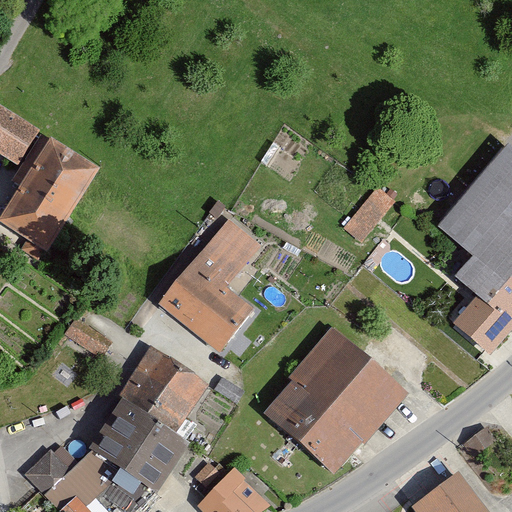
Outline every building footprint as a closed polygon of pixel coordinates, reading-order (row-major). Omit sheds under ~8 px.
[(89,162),(0,109),(0,154),(21,167),(0,202),(0,231),(36,252),(89,162)] [(511,157),(499,146),(427,227),(462,258),(446,277),(470,298),(447,324),(483,356),(511,323),(511,157)] [(362,240),(397,198),(378,183),(343,225),(362,240)] [(226,214),(153,299),(211,350),(246,309),(225,291),(263,246),(226,214)] [(104,354),(113,336),(77,316),(67,335),(104,354)] [(327,332),(257,411),(330,474),(399,395),(327,332)] [(150,349),(118,397),(169,431),(201,383),(150,349)] [(179,439),(117,405),(95,445),(60,476),(75,494),(89,511),(130,511),(148,497),(179,439)] [(485,511),(453,470),(407,504),(413,511),(485,511)] [(244,511),(247,510),(222,481),(199,501),(208,511),(244,511)] [(89,511),(75,494),(54,511),(89,511)]
